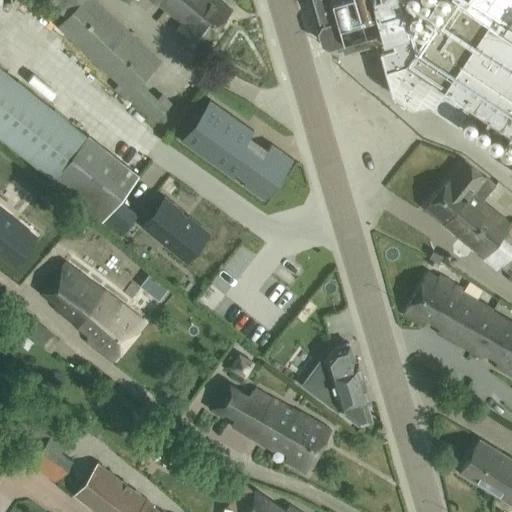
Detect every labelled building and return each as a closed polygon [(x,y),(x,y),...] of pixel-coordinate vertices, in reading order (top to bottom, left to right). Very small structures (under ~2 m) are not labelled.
[(161,60),(96,0),(81,0),(57,25),(118,83),(114,87),(126,98),(128,96),(154,120),(170,102),(162,94),(158,98),(140,82),(161,60)] [(152,0),(182,23),(180,26),(175,31),(202,51),(230,9),(218,0),(152,0)] [(511,131),(511,0),(445,0),(419,40),(406,31),(397,0),(314,0),(321,26),(319,30),(322,41),(328,45),(336,42),(337,47),(343,45),(344,49),(371,42),(374,51),(380,50),(386,69),(387,69),(393,90),(414,104),(429,101),(458,120),(469,103),(511,131)] [(54,176),(86,135),(0,66),(0,137),(52,179),(54,176)] [(262,197),(290,157),(271,143),(265,152),(247,139),(253,130),(227,112),(226,114),(208,102),(181,140),(233,177),(237,172),(246,179),(243,183),(262,197)] [(86,135),(54,176),(52,179),(50,181),(100,220),(102,219),(120,199),(127,190),(138,174),(87,134),(86,135)] [(485,176),(463,159),(450,176),(450,175),(424,207),(443,222),(442,224),(453,233),(454,232),(484,256),(482,258),(497,270),(500,266),(510,274),(508,277),(511,279),(511,222),(511,224),(482,199),(495,184),(485,176)] [(187,259),(208,233),(188,216),(186,218),(180,212),(181,211),(164,197),(143,224),(187,259)] [(120,199),(102,219),(120,234),(137,213),(120,199)] [(0,252),(12,263),(35,237),(0,206),(0,252)] [(439,262),(442,256),(433,250),(429,257),(439,262)] [(325,255),(284,264),(299,334),(340,325),(325,255)] [(112,359),(143,321),(120,303),(113,299),(65,261),(41,291),(56,302),(55,307),(87,333),(86,339),(112,359)] [(436,277),(426,271),(402,314),(423,326),(428,320),(439,326),(437,332),(458,344),(458,343),(482,357),(487,353),(498,359),(495,365),(511,374),(511,323),(491,312),(492,310),(460,291),(461,288),(438,275),(436,277)] [(162,305),(172,292),(154,277),(144,289),(162,305)] [(219,319),(230,293),(220,289),(209,315),(219,319)] [(239,306),(222,329),(268,362),(280,345),(300,360),(306,351),(257,316),(256,318),(239,306)] [(33,343),(18,330),(13,337),(28,350),(33,343)] [(60,340),(49,330),(38,343),(50,354),(60,340)] [(315,362),(300,382),(338,411),(339,408),(358,422),(371,419),(366,402),(369,401),(357,361),(354,361),(349,343),(331,348),(319,365),(315,362)] [(248,395),(222,381),(208,406),(222,415),(224,412),(234,417),(232,424),(285,458),(285,461),(304,472),(329,429),(254,388),(248,395)] [(68,441),(17,403),(0,426),(23,445),(20,450),(31,460),(29,461),(55,482),(72,459),(61,450),(68,441)] [(511,503),(511,458),(479,439),(459,471),(511,503)] [(215,495),(227,476),(195,459),(184,478),(215,495)] [(160,511),(145,501),(146,499),(97,462),(73,494),(96,511),(160,511)] [(297,511),(287,506),(284,511),(252,489),(251,490),(242,484),(226,505),(236,511),(297,511)]
